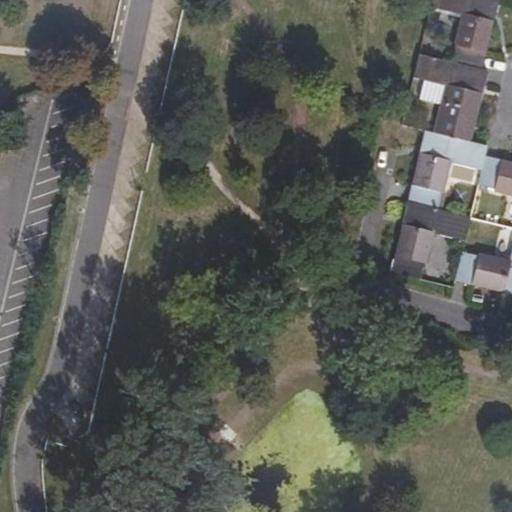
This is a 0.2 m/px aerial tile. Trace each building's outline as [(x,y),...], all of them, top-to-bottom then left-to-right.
[(455,60),(483,67),(499,0),(434,0),(433,6),(462,13),(456,43),(459,44),(455,60)] [(436,131),(473,140),(489,69),(483,67),(455,60),(422,53),(416,76),(445,84),(436,131)] [(452,161),(484,167),(486,155),(488,145),(473,140),(436,131),(426,129),(410,201),(439,207),(443,191),(446,192),(452,161)] [(511,194),(511,161),(486,155),(484,167),(479,183),(497,187),(497,191),(511,194)] [(472,215),(439,207),(410,201),(393,270),(422,277),(426,261),(429,262),(436,232),(467,239),(472,215)] [(457,281),(511,293),(511,254),(511,259),(481,252),(481,255),(464,250),(457,281)] [(489,404),(499,378),(480,371),(478,377),(473,375),(471,381),(475,383),(470,397),(489,404)]
